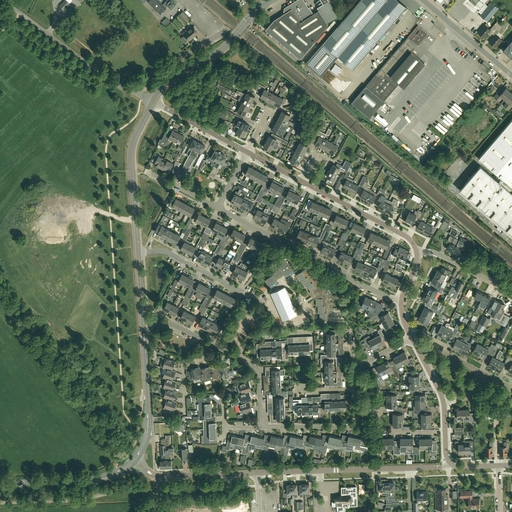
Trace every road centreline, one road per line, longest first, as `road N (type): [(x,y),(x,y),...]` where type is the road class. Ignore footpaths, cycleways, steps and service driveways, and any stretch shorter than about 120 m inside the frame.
road 1 (residential): [(449,463),(191,474)]
road 2 (unclassified): [(153,102),(106,78),(2,0)]
road 3 (unknown): [(425,73),(395,105),(399,127),(417,130),(449,92),(437,52)]
road 4 (secondary): [(153,102),(272,0)]
road 5 (secondary): [(136,253),(130,158),(153,102)]
road 6 (secondary): [(0,483),(96,479),(134,460)]
road 7 (secondary): [(134,460),(148,418),(141,324)]
road 8 (residential): [(416,253),(404,234),(303,181)]
road 9 (residential): [(402,299),(355,283),(290,242)]
road 10 (residential): [(251,297),(168,253),(136,253)]
